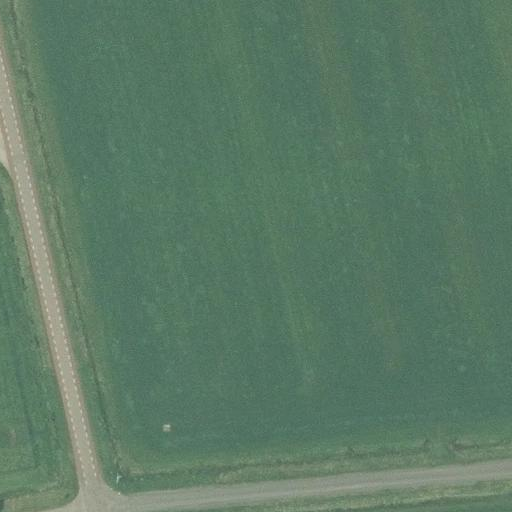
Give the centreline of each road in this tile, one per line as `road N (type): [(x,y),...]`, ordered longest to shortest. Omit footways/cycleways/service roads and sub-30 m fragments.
road 1 (tertiary): [(96,510),(0,84)]
road 2 (unclassified): [(96,510),(195,494),(511,471)]
